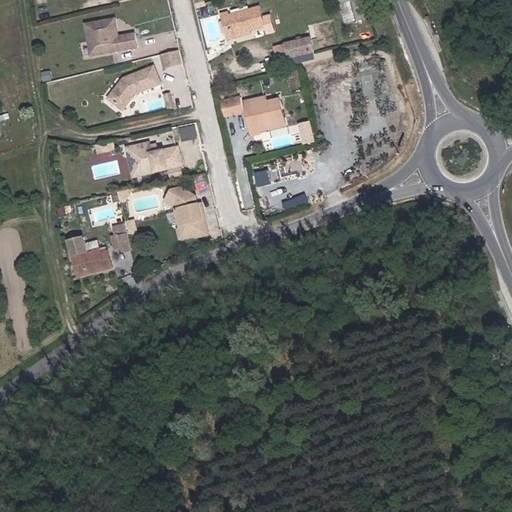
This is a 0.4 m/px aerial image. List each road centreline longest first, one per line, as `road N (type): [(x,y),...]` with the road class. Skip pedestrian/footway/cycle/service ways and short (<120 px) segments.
road 1 (tertiary): [(0,398),(173,275),(238,246)]
road 2 (residential): [(238,246),(181,0)]
road 3 (tertiary): [(238,246),(389,189)]
